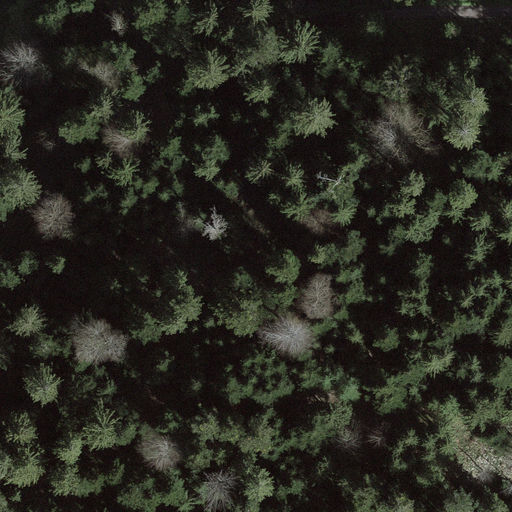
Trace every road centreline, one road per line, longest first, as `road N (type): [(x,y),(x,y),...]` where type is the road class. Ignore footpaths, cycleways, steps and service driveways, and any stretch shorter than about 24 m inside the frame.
road 1 (track): [(511,4),(363,2),(202,64),(0,217)]
road 2 (track): [(176,417),(511,437)]
